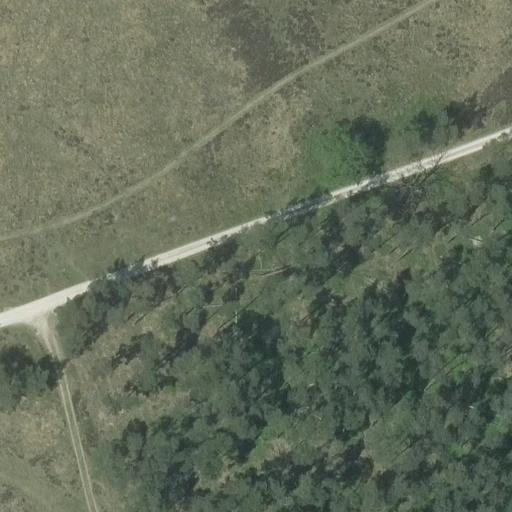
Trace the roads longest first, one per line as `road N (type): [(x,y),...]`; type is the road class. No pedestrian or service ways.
road 1 (track): [(511,134),(0,319)]
road 2 (unknown): [(0,249),(142,187),(250,104),(434,0)]
road 3 (track): [(36,306),(92,511)]
